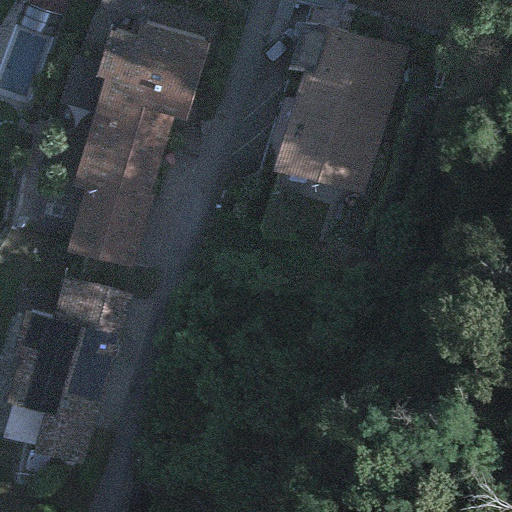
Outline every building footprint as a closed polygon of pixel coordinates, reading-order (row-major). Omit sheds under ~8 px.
[(206,43),(138,22),(134,37),(108,30),(94,76),(102,78),(71,187),(81,188),(145,205),(171,117),(182,120),(206,43)] [(407,52),(326,26),(311,75),(301,72),(270,171),(361,199),(407,52)] [(127,270),(145,205),(81,188),(64,253),(127,270)] [(128,296),(61,278),(50,319),(81,327),(117,337),(128,296)] [(50,319),(23,312),(0,399),(0,401),(43,412),(33,454),(83,467),(99,405),(63,396),(81,327),(50,319)]
